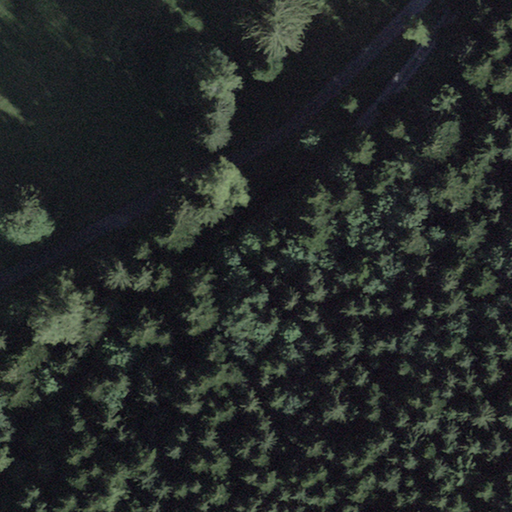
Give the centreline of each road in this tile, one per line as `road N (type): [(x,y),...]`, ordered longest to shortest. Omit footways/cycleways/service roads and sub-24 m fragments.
road 1 (track): [(453,0),(381,101),(250,229),(140,314),(51,402),(0,511)]
road 2 (unclassified): [(422,0),(348,85),(0,284)]
